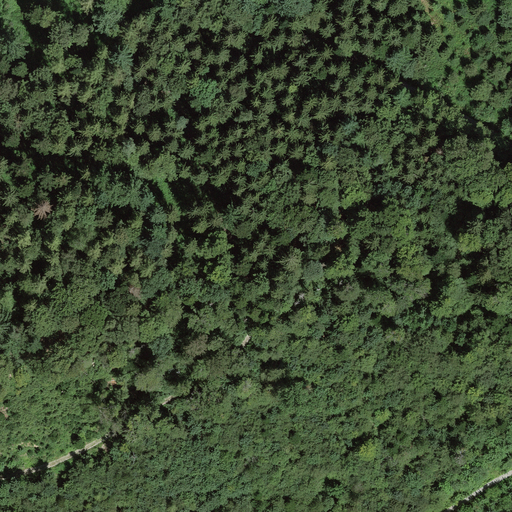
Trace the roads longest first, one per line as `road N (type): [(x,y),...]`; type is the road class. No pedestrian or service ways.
road 1 (track): [(0,478),(72,456),(191,387),(253,329),(256,300),(180,106),(157,64),(103,0)]
road 2 (track): [(280,0),(346,50),(511,145)]
